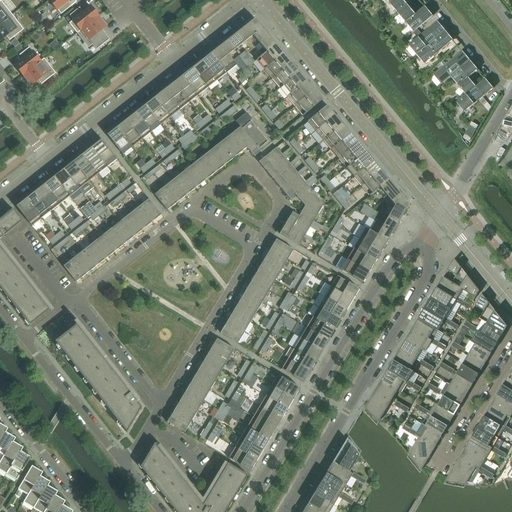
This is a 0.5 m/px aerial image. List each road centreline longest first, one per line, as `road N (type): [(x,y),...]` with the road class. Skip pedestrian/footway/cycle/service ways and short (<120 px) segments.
road 1 (residential): [(158,409),(253,247),(191,210),(77,299)]
road 2 (residential): [(422,244),(394,257),(245,511)]
road 3 (residential): [(286,511),(429,274),(422,244)]
road 4 (residential): [(439,216),(258,5)]
road 5 (residential): [(48,160),(175,61)]
road 6 (residential): [(122,465),(24,340)]
road 7 (residential): [(511,328),(439,453),(442,462)]
road 8 (residential): [(0,397),(90,511)]
road 9 (residential): [(439,216),(511,96)]
road 10 (residential): [(158,409),(77,299)]
road 11 (residential): [(442,462),(511,357)]
